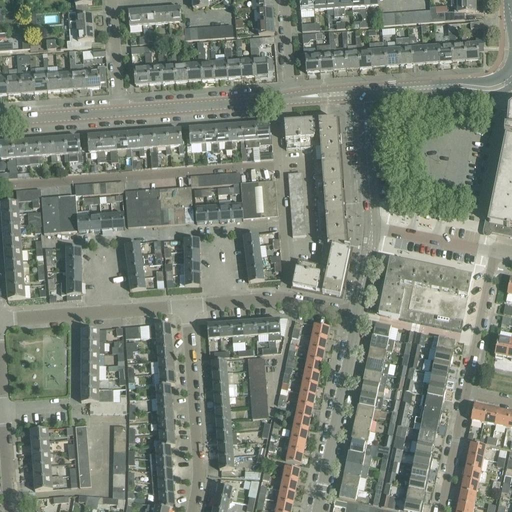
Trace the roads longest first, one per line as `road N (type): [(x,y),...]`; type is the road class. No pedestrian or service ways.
road 1 (residential): [(0,186),(279,167)]
road 2 (residential): [(194,511),(200,478),(187,306)]
road 3 (tertiary): [(315,511),(354,316)]
road 4 (tertiary): [(119,112),(273,101)]
road 5 (residential): [(11,511),(0,358)]
road 6 (tertiary): [(363,93),(498,87),(511,77)]
road 7 (residential): [(465,393),(495,251)]
road 8 (residential): [(284,300),(279,167)]
road 9 (tertiary): [(371,225),(363,93)]
road 10 (residential): [(495,251),(371,225)]
road 11 (residential): [(441,511),(465,393)]
